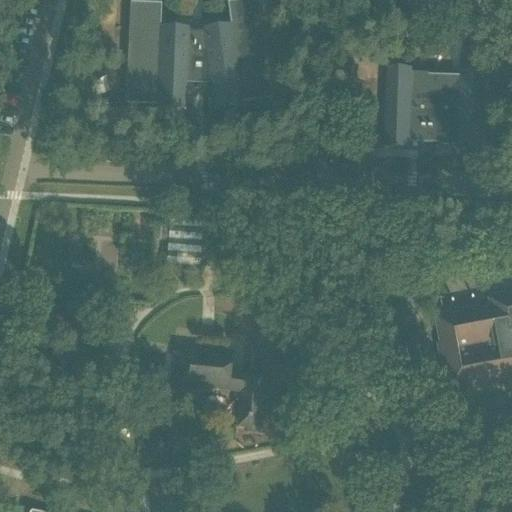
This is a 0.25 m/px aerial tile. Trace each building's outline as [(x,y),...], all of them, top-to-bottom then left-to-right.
[(257,0),(254,0),(226,4),(229,27),(201,31),(202,35),(188,34),(188,30),(160,29),(160,6),(129,5),(129,6),(130,6),(126,106),(125,105),(125,107),(155,108),(155,112),(156,112),(157,98),(184,99),(183,113),(185,113),(186,86),(209,87),(212,113),(213,113),(212,99),(238,95),(240,109),(241,109),(241,105),(271,101),(271,100),(270,100),(256,1),(257,1),(257,0)] [(413,70),(388,69),(385,150),(410,151),(410,145),(458,146),(458,152),(483,153),(485,73),(461,72),(460,78),(412,76),(413,70)] [(166,266),(199,268),(203,218),(170,216),(166,266)] [(437,319),(450,394),(466,391),(465,386),(477,384),(478,389),(494,386),(493,381),(505,379),(507,392),(511,390),(511,300),(506,302),(505,297),(490,300),(492,314),(480,316),(480,311),(464,314),(465,319),(453,321),(452,316),(437,319)] [(72,346),(70,380),(100,382),(102,349),(72,346)] [(245,434),(262,436),(267,379),(229,376),(231,359),(174,354),(170,388),(240,394),(236,430),(246,431),(245,434)] [(141,385),(140,396),(159,397),(160,387),(141,385)] [(341,511),(342,511),(317,502),(312,511),(341,511)]
